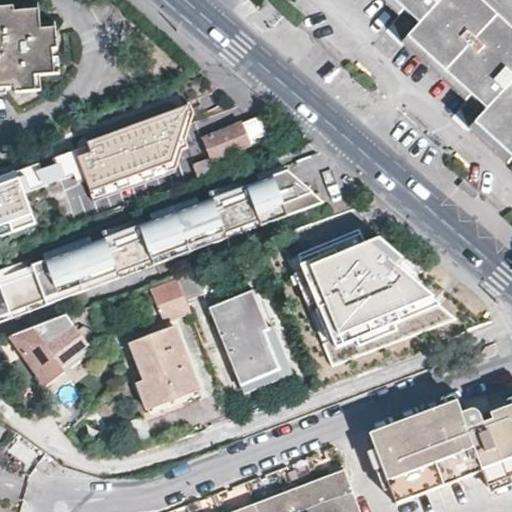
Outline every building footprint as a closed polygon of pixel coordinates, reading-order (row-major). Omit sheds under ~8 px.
[(393,0),(404,10),(398,17),(407,36),(471,96),(465,102),(473,121),(511,157),(511,28),(482,0),(393,0)] [(14,8),(0,8),(0,87),(15,87),(16,92),(36,91),(35,76),(55,74),(53,49),(57,48),(55,28),(42,29),(40,9),(15,11),(14,8)] [(0,244),(189,176),(183,135),(257,109),(241,97),(0,190),(0,244)] [(268,137),(261,119),(245,125),(252,143),(268,137)] [(203,178),(223,170),(219,158),(252,144),(252,143),(245,125),(244,123),(203,139),(211,156),(196,162),(203,178)] [(0,327),(341,195),(311,169),(299,159),(0,275),(0,327)] [(479,193),(466,181),(462,185),(475,197),(479,193)] [(390,227),(373,208),(369,212),(365,216),(358,208),(321,235),(312,223),(297,229),(307,241),(275,253),(286,284),(342,264),(390,227)] [(175,275),(177,279),(185,301),(204,294),(194,267),(175,275)] [(166,321),(189,312),(185,301),(177,279),(154,289),(166,321)] [(269,332),(253,291),(209,309),(240,387),(280,370),(266,334),(269,332)] [(369,347),(349,295),(304,311),(316,340),(312,342),(320,363),(349,352),(350,354),(369,347)] [(64,317),(9,338),(45,387),(65,372),(59,363),(83,346),(64,317)] [(198,390),(175,328),(131,344),(144,381),(138,383),(149,409),(198,390)] [(59,363),(65,372),(90,355),(83,346),(59,363)] [(463,413),(457,401),(450,403),(455,416),(463,413)] [(455,416),(450,403),(366,436),(392,505),(479,472),(485,487),(511,476),(511,406),(487,416),(490,422),(480,426),(477,419),(474,410),(463,413),(455,416)] [(483,417),(477,419),(480,426),(490,422),(487,416),(483,417)] [(355,511),(340,472),(236,511),(355,511)]
